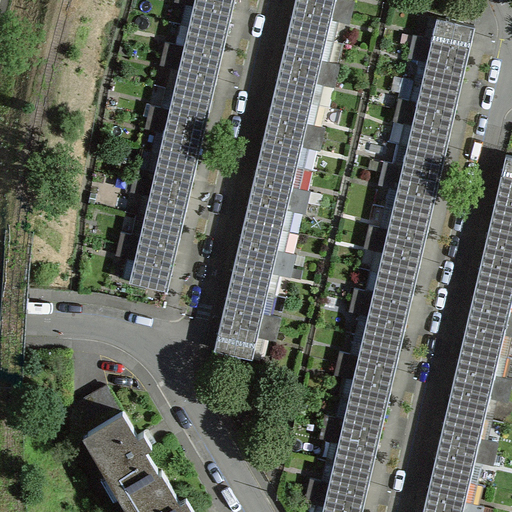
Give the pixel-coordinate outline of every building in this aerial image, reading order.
[(238,5),(219,0),(196,0),(191,26),(231,37),(238,5)] [(340,9),(303,0),(300,0),(294,31),(333,40),(340,9)] [(342,0),(303,0),(340,9),(342,0)] [(481,23),(442,14),(435,46),(474,55),(481,23)] [(231,37),(191,26),(183,58),(224,68),(231,37)] [(333,40),(294,31),(286,62),(325,72),(333,40)] [(474,55),(435,46),(428,78),(466,87),(474,55)] [(224,68),(183,58),(176,89),(216,100),(224,68)] [(325,72),(286,62),(279,94),(318,104),(325,72)] [(466,87),(428,78),(420,110),(459,119),(466,87)] [(216,100),(176,89),(169,121),(209,132),(216,100)] [(318,104),(279,94),(272,125),(311,135),(318,104)] [(459,119),(420,110),(413,142),(451,151),(459,119)] [(209,132),(169,121),(162,152),(201,164),(209,132)] [(311,135),(272,125),(264,157),(303,167),(311,135)] [(451,151),(413,142),(406,174),(443,183),(451,151)] [(201,164),(162,152),(154,184),(194,195),(201,164)] [(511,155),(500,153),(493,185),(511,189),(511,155)] [(303,167),(264,157),(257,188),(296,198),(303,167)] [(443,183),(406,174),(398,206),(436,215),(443,183)] [(194,195),(154,184),(147,216),(187,227),(194,195)] [(511,189),(493,185),(486,217),(511,222),(511,189)] [(296,198),(257,188),(249,220),(288,230),(296,198)] [(436,215),(398,206),(391,238),(428,247),(436,215)] [(187,227),(147,216),(140,247),(179,259),(187,227)] [(511,222),(486,217),(479,248),(511,256),(511,222)] [(288,230),(249,220),(242,251),(281,261),(288,230)] [(428,247),(391,238),(384,270),(421,279),(428,247)] [(179,259),(140,247),(132,279),(172,291),(179,259)] [(511,270),(511,256),(479,248),(472,280),(508,289),(511,270)] [(281,261),(242,251),(235,283),(273,293),(281,261)] [(421,279),(384,270),(376,302),(413,311),(421,279)] [(508,289),(472,280),(464,312),(501,320),(508,289)] [(273,293),(235,283),(227,314),(266,325),(273,293)] [(413,311),(376,302),(369,334),(406,343),(413,311)] [(501,320),(464,312),(457,344),(493,352),(501,320)] [(266,325),(227,314),(220,346),(258,356),(266,325)] [(406,343),(369,334),(361,365),(398,375),(406,343)] [(493,352),(457,344),(450,376),(486,384),(493,352)] [(398,375),(361,365),(354,397),(391,407),(398,375)] [(486,384),(450,376),(443,408),(479,416),(486,384)] [(88,429),(125,491),(128,490),(160,471),(159,470),(145,447),(152,443),(147,435),(144,430),(137,433),(108,385),(69,407),(70,439),(88,429)] [(391,407),(354,397),(347,429),(383,439),(391,407)] [(479,416),(443,408),(436,440),(471,447),(479,416)] [(383,439),(347,429),(339,461),(375,471),(383,439)] [(471,447),(436,440),(429,472),(464,479),(471,447)] [(375,471),(339,461),(332,493),(368,503),(375,471)] [(189,501),(186,495),(180,499),(162,468),(159,470),(160,471),(128,490),(140,511),(188,511),(194,509),(189,501)] [(464,479),(429,472),(421,503),(457,511),(464,479)] [(365,511),(368,503),(332,493),(327,511),(365,511)] [(456,511),(457,511),(421,503),(419,511),(456,511)]
